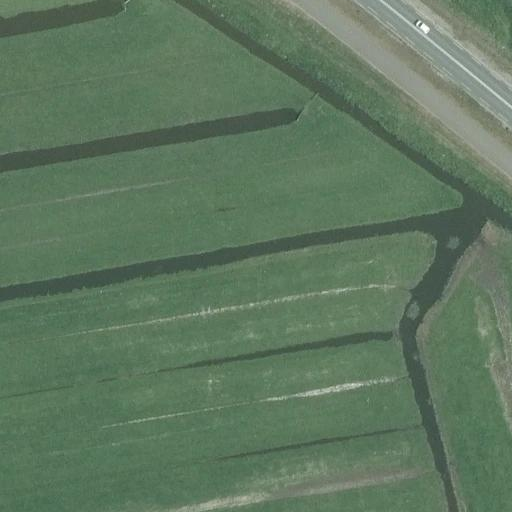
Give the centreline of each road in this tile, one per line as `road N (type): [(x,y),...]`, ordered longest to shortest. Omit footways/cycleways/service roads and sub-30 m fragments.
road 1 (unclassified): [(306,0),(511,166)]
road 2 (primary): [(511,106),(378,0)]
